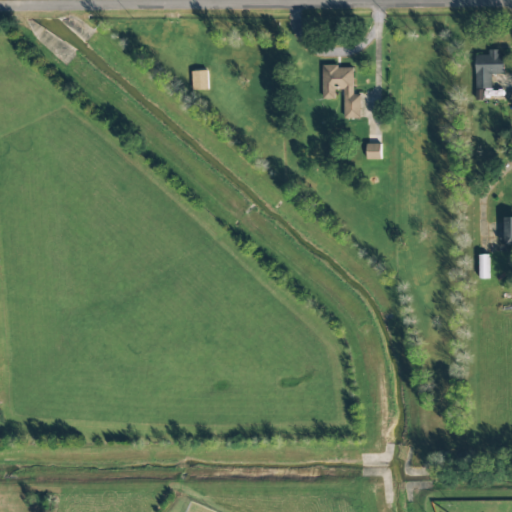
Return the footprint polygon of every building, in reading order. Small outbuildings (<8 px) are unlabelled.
[(475,56),(475,92),(480,92),(480,89),(492,89),(491,75),(503,74),(502,50),(488,50),(488,55),(475,56)] [(360,119),(360,95),(353,95),(353,67),(322,67),(322,100),(335,100),(335,90),(344,90),(343,119),(360,119)] [(193,91),(208,91),(208,71),(192,72),(193,91)] [(367,160),(381,160),(381,144),(366,145),(367,160)] [(479,259),(479,280),(488,280),(488,259),(479,259)]
